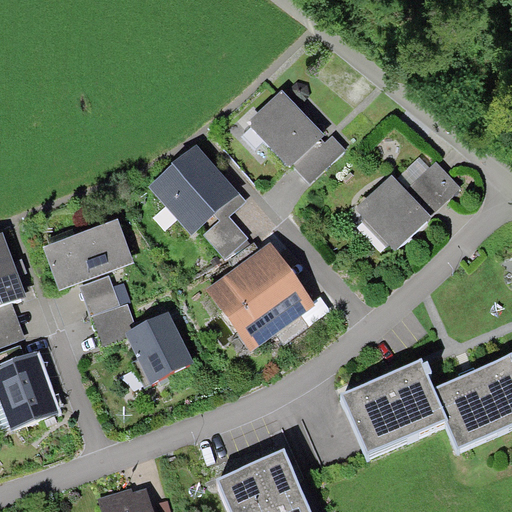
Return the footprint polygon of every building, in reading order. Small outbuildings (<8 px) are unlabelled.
[(282,92),(247,127),(289,170),(294,166),(312,185),(347,151),(332,136),(325,143),(323,141),(326,137),(282,92)] [(198,147),(150,187),(191,236),(215,215),(239,195),(198,147)] [(394,178),(358,212),(396,252),(463,189),(437,162),(407,191),(394,178)] [(215,215),(221,222),(205,236),(225,259),(247,239),(229,218),(246,203),(239,195),(215,215)] [(133,264),(117,223),(44,250),(60,292),(112,272),(133,264)] [(3,236),(0,237),(0,308),(12,304),(26,299),(21,285),(3,236)] [(315,307),(271,246),(206,292),(250,354),(276,335),(301,318),(315,307)] [(108,277),(80,288),(91,318),(120,307),(108,277)] [(12,304),(0,308),(0,349),(26,340),(12,304)] [(92,318),(103,349),(127,340),(125,337),(138,330),(128,306),(92,318)] [(138,330),(125,337),(127,340),(151,388),(194,366),(168,315),(154,322),(138,330)] [(301,318),(276,335),(284,347),(309,330),(301,318)] [(21,347),(0,355),(0,402),(11,433),(58,416),(48,389),(36,356),(26,360),(21,347)] [(459,451),(511,428),(511,357),(471,374),(432,390),(447,423),(459,451)] [(370,457),(447,423),(432,390),(421,366),(380,384),(345,400),(370,457)] [(284,455),(217,484),(229,511),(308,511),(306,506),(284,455)] [(131,490),(98,501),(101,511),(153,511),(152,508),(146,490),(133,495),(131,490)] [(170,511),(167,503),(152,508),(153,511),(170,511)]
